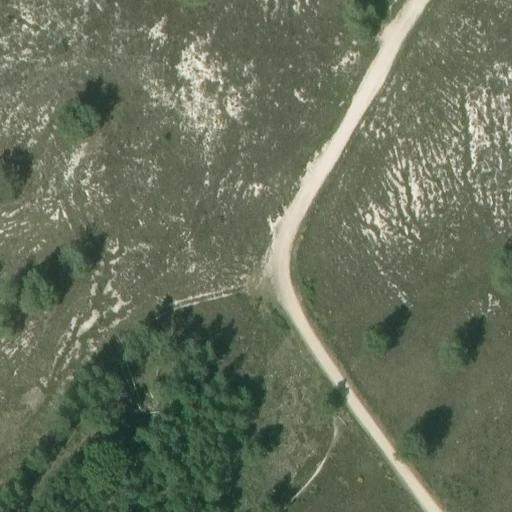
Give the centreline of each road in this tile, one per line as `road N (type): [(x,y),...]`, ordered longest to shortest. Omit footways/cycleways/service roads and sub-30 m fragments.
road 1 (track): [(349,394),(267,258),(416,0)]
road 2 (track): [(437,511),(349,394)]
